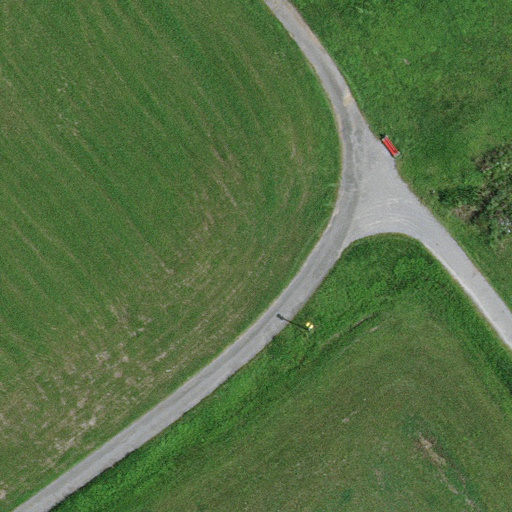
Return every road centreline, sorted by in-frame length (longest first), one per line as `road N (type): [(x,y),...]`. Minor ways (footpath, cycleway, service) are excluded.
road 1 (track): [(30,511),(232,365),(305,285),(345,216),(346,132),(328,73),(274,0)]
road 2 (track): [(346,132),(511,336)]
